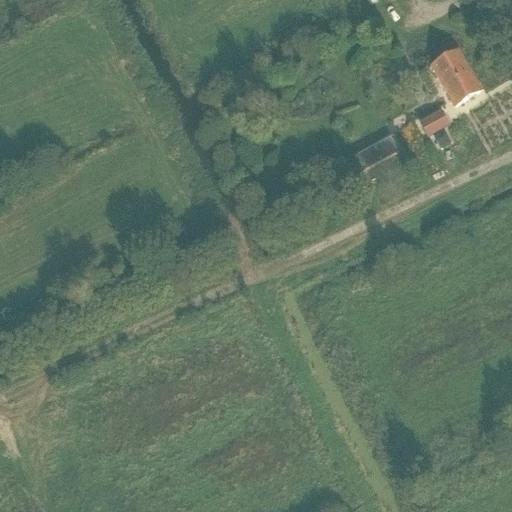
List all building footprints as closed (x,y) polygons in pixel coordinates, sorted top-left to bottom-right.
[(434,69),(456,108),(480,93),(458,55),(434,69)] [(438,108),(417,120),(424,133),(445,121),(438,108)] [(447,137),(436,143),(440,150),(451,144),(447,137)] [(391,139),(356,158),(364,173),(399,153),(391,139)] [(34,429),(20,434),(29,454),(43,448),(34,429)]
